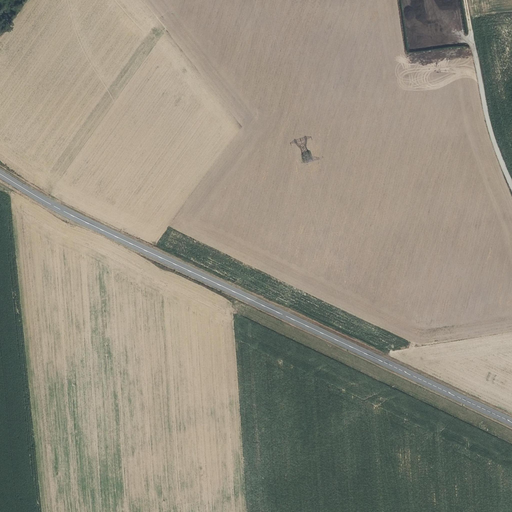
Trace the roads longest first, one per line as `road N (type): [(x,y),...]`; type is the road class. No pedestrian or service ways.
road 1 (tertiary): [(0,176),(511,422)]
road 2 (track): [(511,186),(489,130),(465,0)]
